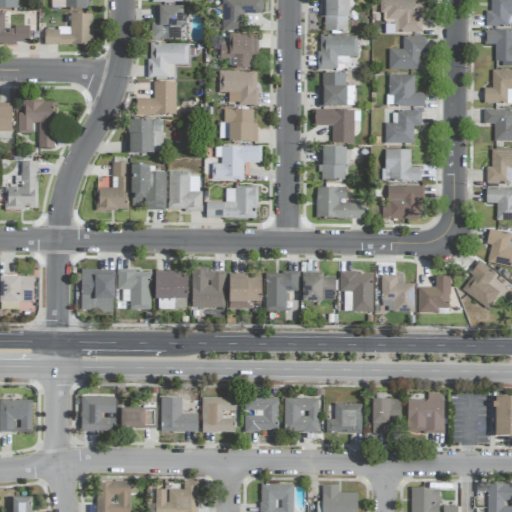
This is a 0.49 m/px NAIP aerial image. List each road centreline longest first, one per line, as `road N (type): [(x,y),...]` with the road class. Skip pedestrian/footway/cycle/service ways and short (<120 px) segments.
road 1 (residential): [(511,465),(60,461),(0,471)]
road 2 (secondary): [(58,368),(511,370)]
road 3 (residential): [(450,239),(417,247),(0,241)]
road 4 (residential): [(58,342),(63,215),(75,170),(110,107),(125,0)]
road 5 (secondary): [(511,345),(181,344)]
road 6 (residential): [(289,243),(291,0)]
road 7 (residential): [(450,239),(457,209),(457,0)]
road 8 (residential): [(69,511),(58,368)]
road 9 (secondary): [(181,344),(58,342)]
